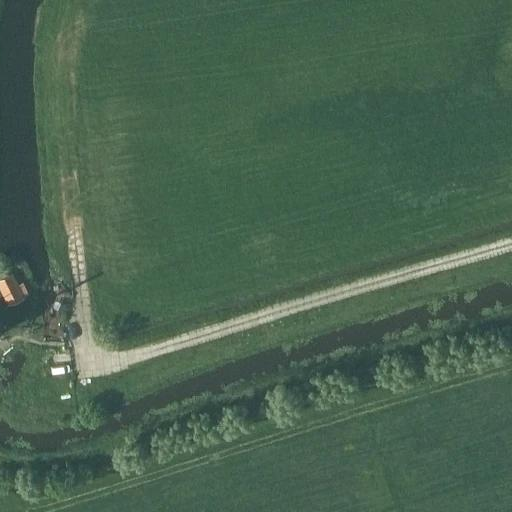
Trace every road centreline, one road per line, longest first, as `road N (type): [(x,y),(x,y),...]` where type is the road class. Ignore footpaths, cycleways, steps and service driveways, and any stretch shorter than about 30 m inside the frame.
road 1 (track): [(80,298),(87,353),(122,361),(511,248)]
road 2 (track): [(48,511),(511,371)]
road 3 (track): [(80,298),(70,160),(73,0)]
